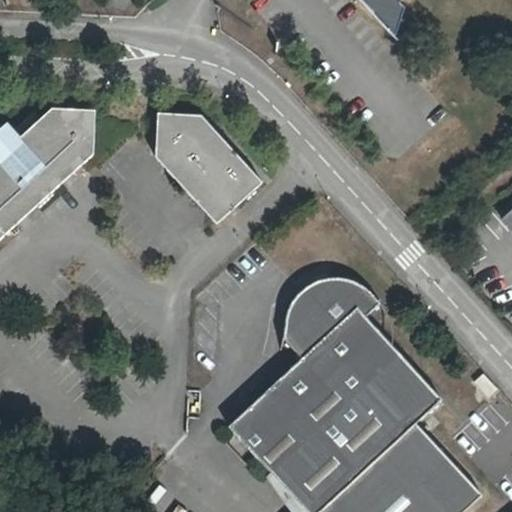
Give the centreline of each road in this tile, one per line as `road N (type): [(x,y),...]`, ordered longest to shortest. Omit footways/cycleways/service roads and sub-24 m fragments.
road 1 (unclassified): [(511,357),(243,79),(191,59)]
road 2 (unclassified): [(191,59),(144,37),(0,29)]
road 3 (unclassified): [(0,65),(108,71),(191,59)]
